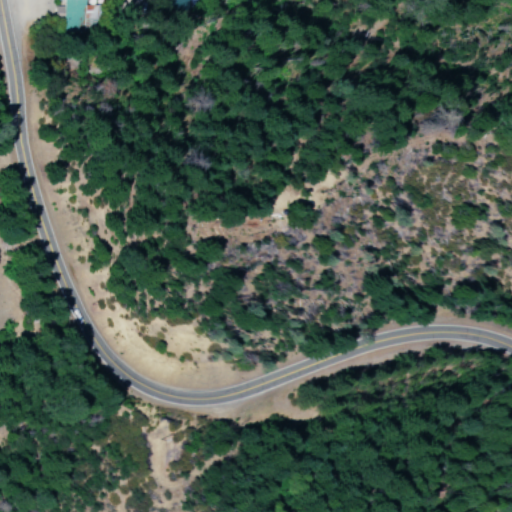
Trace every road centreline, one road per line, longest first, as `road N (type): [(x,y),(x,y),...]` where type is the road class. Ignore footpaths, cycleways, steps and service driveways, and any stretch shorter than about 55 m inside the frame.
road 1 (tertiary): [(511,350),(472,336),(380,344),(245,391),(190,401),(137,381),(89,331),(61,256),(1,0)]
road 2 (residential): [(89,331),(259,0)]
